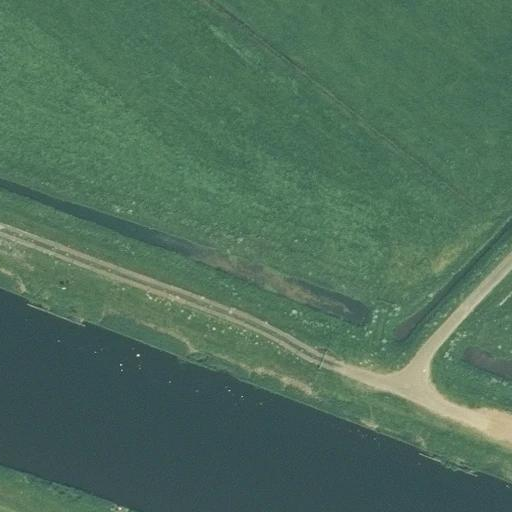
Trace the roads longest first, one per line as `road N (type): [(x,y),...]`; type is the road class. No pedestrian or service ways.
road 1 (track): [(511,433),(0,234)]
road 2 (unclassified): [(408,388),(430,347),(511,259)]
